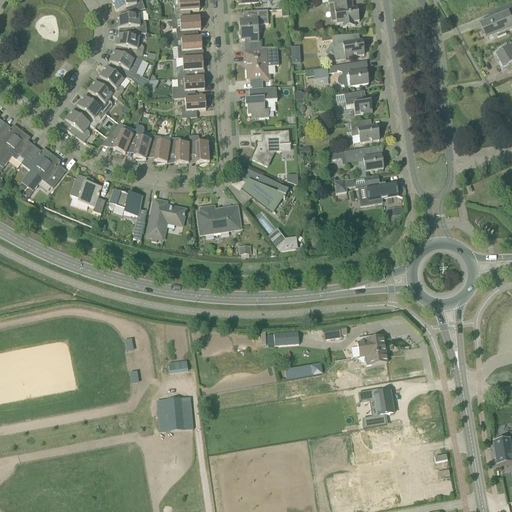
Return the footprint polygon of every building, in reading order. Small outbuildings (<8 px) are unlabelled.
[(141,1),(139,0),(136,0),(134,1),(133,0),(117,0),(112,2),(116,13),(127,9),(130,18),(138,17),(138,13),(144,11),(141,1)] [(199,12),(199,9),(201,9),(198,1),(198,0),(188,0),(189,0),(178,1),(178,8),(174,9),(175,21),(179,21),(190,20),(189,13),(199,12)] [(352,0),(326,0),(328,6),(333,5),(336,26),(341,26),(342,29),(355,27),(354,24),(359,23),(357,9),(352,10),(351,2),(353,2),(352,0)] [(511,30),(511,22),(511,21),(509,15),(511,13),(511,4),(501,9),(504,16),(495,20),(494,19),(490,21),(491,22),(481,26),(487,41),(497,37),(498,39),(506,35),(505,33),(511,30)] [(267,12),(253,13),(243,14),(244,22),(239,22),(240,32),(239,33),(239,37),(240,38),(240,42),(249,41),(249,44),(258,44),(257,31),(259,31),(259,27),(268,26),(267,12)] [(145,25),(143,23),(139,23),(138,17),(130,18),(117,19),(118,31),(130,30),(130,38),(130,39),(139,40),(139,36),(146,36),(145,25)] [(180,30),(176,32),(176,41),(181,41),(191,40),(191,33),(200,32),(200,29),(202,29),(199,21),(199,19),(190,20),(179,21),(180,30)] [(142,60),(144,49),(142,47),(138,46),(139,40),(130,39),(130,38),(117,36),(115,48),(127,50),(126,59),(139,65),(142,60)] [(363,48),(362,46),(361,43),(353,44),(352,37),(331,38),(335,63),(345,61),(345,59),(363,56),(363,53),(363,51),(364,49),(363,48)] [(201,52),(201,49),(203,49),(201,41),(201,39),(191,40),(181,41),(181,48),(177,49),(178,61),(182,61),(193,60),(192,60),(192,53),(201,52)] [(299,64),(299,48),(291,48),(291,65),(299,64)] [(511,48),(507,51),(497,57),(504,70),(511,65),(511,48)] [(264,52),(261,52),(243,54),(244,64),(246,63),(247,81),(262,80),(262,82),(268,81),(269,80),(269,76),(267,76),(266,67),(278,67),(277,50),(264,51),(264,52)] [(131,82),(139,65),(126,59),(114,53),(109,64),(120,69),(116,77),(123,82),(125,79),(131,82)] [(203,72),(203,69),(205,69),(202,61),(202,59),(193,60),(182,61),(178,61),(175,61),(177,81),(183,80),(183,81),(194,80),(193,73),(203,72)] [(357,64),(347,66),(305,72),(305,73),(306,73),(307,78),(315,77),(318,80),(324,79),(326,76),(326,75),(334,74),(334,72),(341,74),(342,77),(340,77),(339,78),(337,80),(337,82),(337,84),(338,86),(340,87),(342,88),(343,87),(344,90),(368,86),(367,81),(369,80),(368,73),(358,74),(357,64)] [(119,87),(123,82),(116,77),(106,69),(99,79),(108,86),(104,91),(112,97),(111,97),(117,101),(120,104),(122,101),(119,98),(124,91),(119,87)] [(204,92),(204,89),(206,88),(203,81),(203,79),(194,80),(183,81),(183,80),(177,81),(177,90),(171,90),(172,101),(185,101),(195,100),(195,93),(204,92)] [(108,102),(111,97),(112,97),(104,91),(95,84),(87,93),(97,101),(93,106),(100,112),(105,116),(112,107),(111,104),(108,102)] [(276,104),(275,90),(248,91),(249,102),(244,102),(245,109),(247,109),(247,117),(259,117),(259,121),(268,120),(268,112),(265,112),(265,104),(276,104)] [(361,94),(351,95),(343,96),(345,110),(353,109),(354,118),(372,115),(370,104),(363,105),(361,94)] [(97,116),(100,112),(93,106),(83,98),(76,108),(86,115),(82,120),(81,121),(89,126),(89,127),(94,131),(100,122),(100,119),(97,116)] [(205,112),(205,109),(207,108),(205,101),(205,99),(195,100),(185,101),(185,108),(181,109),(181,121),(196,120),(196,112),(205,112)] [(85,131),(89,127),(89,126),(81,121),(82,120),(72,113),(65,123),(74,130),(70,136),(83,145),(89,137),(89,134),(85,131)] [(378,133),(377,132),(376,128),(368,129),(367,122),(350,125),(352,138),(358,137),(359,145),(378,142),(378,138),(379,136),(379,135),(378,133)] [(128,147),(132,138),(126,135),(126,128),(119,125),(108,139),(116,143),(113,151),(115,152),(115,154),(122,155),(125,156),(128,148),(128,147)] [(0,161),(21,133),(13,127),(9,132),(7,130),(7,131),(2,128),(0,130),(0,161)] [(148,153),(151,143),(144,142),(144,135),(144,129),(143,128),(137,127),(134,133),(132,138),(128,147),(128,148),(135,150),(133,159),(135,159),(135,162),(143,162),(145,162),(148,153)] [(21,133),(0,161),(0,173),(11,159),(16,162),(19,159),(23,162),(28,156),(32,151),(27,147),(28,146),(26,145),(30,140),(21,133)] [(280,147),(289,147),(288,133),(260,135),(261,138),(250,138),(251,146),(255,146),(255,149),(254,151),(250,160),(267,168),(272,156),(273,155),(274,154),(276,153),(277,153),(281,153),(280,147)] [(168,156),(169,145),(162,144),(161,139),(152,137),(151,143),(148,153),(155,154),(154,163),(156,164),(156,166),(164,165),(166,165),(168,156)] [(197,138),(188,138),(188,146),(188,157),(195,156),(196,165),(198,165),(199,167),(207,165),(209,165),(208,145),(200,145),(197,138)] [(188,157),(188,146),(181,146),(180,140),(179,140),(170,140),(169,145),(168,156),(175,156),(175,166),(177,166),(178,168),(186,166),(188,166),(188,157)] [(382,158),(380,158),(374,159),(373,149),(341,154),(343,167),(363,164),(365,174),(383,171),(382,166),(384,164),(382,158)] [(27,189),(52,156),(43,150),(40,155),(38,153),(33,160),(28,156),(23,162),(20,166),(30,173),(21,184),(27,189)] [(60,163),(52,156),(27,189),(33,193),(41,182),(52,190),(63,176),(57,171),(58,169),(56,168),(60,163)] [(292,194),(259,179),(250,175),(247,181),(246,180),(249,183),(242,191),(275,215),(276,215),(270,211),(279,199),(284,201),(284,200),(287,193),(292,195),(292,194)] [(97,201),(101,189),(91,186),(93,182),(77,177),(74,186),(70,198),(73,199),(78,200),(77,204),(88,208),(93,210),(92,214),(100,216),(102,212),(105,203),(97,201)] [(297,177),(286,177),(286,184),(297,188),(297,177)] [(395,185),(379,187),(377,178),(353,182),(355,191),(363,190),(366,203),(397,198),(395,185)] [(142,198),(131,196),(127,195),(127,196),(113,191),(110,201),(109,205),(109,206),(109,207),(109,208),(109,209),(110,210),(111,210),(112,210),(113,210),(114,209),(115,209),(115,208),(124,211),(123,216),(137,219),(142,198)] [(182,228),(183,221),(185,212),(165,208),(166,205),(154,202),(152,212),(146,238),(152,239),(151,243),(157,244),(158,241),(162,242),(166,225),(182,228)] [(401,208),(385,210),(386,219),(402,217),(401,208)] [(213,210),(201,211),(201,215),(197,216),(201,236),(239,231),(236,210),(214,213),(213,210)] [(266,232),(273,227),(264,217),(258,222),(266,232)] [(97,223),(91,221),(89,227),(95,230),(97,223)] [(136,222),(133,241),(140,243),(144,224),(136,222)] [(295,251),(294,243),(283,245),(277,237),(270,242),(279,253),(295,251)] [(239,248),(239,259),(249,259),(249,248),(239,248)] [(322,332),(324,342),(341,340),(340,338),(346,337),(345,328),(322,332)] [(297,334),(273,336),(274,348),(274,349),(298,347),(297,334)] [(385,354),(383,341),(382,338),(369,341),(368,338),(356,340),(359,358),(385,354)] [(387,364),(385,354),(359,358),(359,359),(364,358),(366,368),(387,364)] [(187,374),(186,363),(168,364),(168,375),(187,374)] [(320,365),(284,372),(286,382),(322,375),(320,365)] [(377,391),(357,395),(359,403),(374,401),(377,418),(362,420),(364,430),(385,426),(384,417),(393,415),(389,393),(378,395),(377,391)] [(338,393),(305,398),(307,409),(340,404),(338,393)] [(192,431),(189,400),(156,403),(159,434),(192,431)] [(505,442),(493,444),(494,456),(511,453),(511,433),(504,435),(505,442)] [(511,453),(494,456),(496,468),(497,468),(500,468),(510,466),(511,474),(511,453)]
